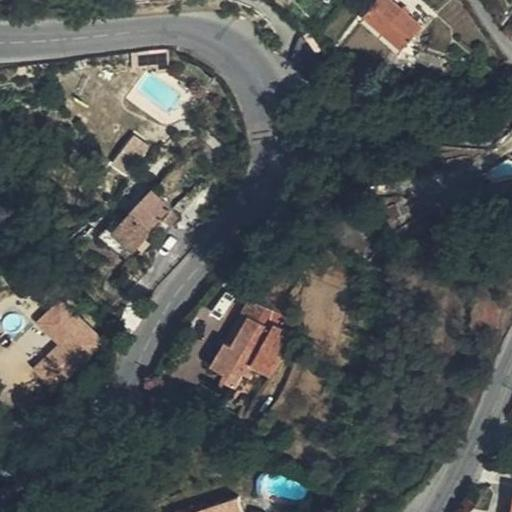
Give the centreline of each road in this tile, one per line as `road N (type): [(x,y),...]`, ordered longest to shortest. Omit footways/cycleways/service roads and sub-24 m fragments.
road 1 (secondary): [(0,37),(153,28),(209,34),(244,55),(271,107),(269,160),(222,240),(61,456),(0,491)]
road 2 (unknown): [(501,35),(369,62),(244,55)]
road 3 (secondary): [(442,511),(511,368)]
